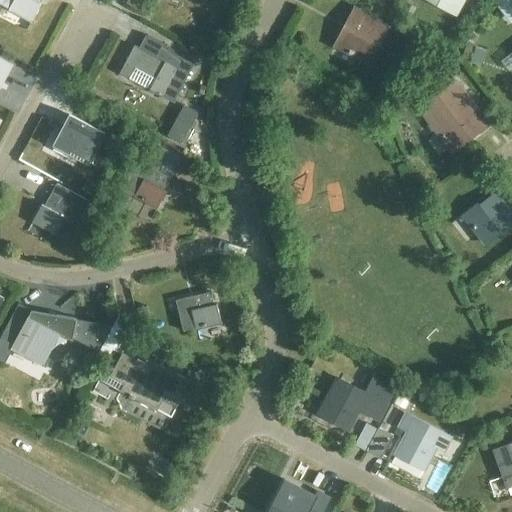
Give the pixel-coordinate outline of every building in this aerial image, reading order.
[(0,0),(0,3),(9,8),(8,10),(31,22),(41,4),(38,2),(39,0),(0,0)] [(430,0),(454,13),(460,2),(462,2),(462,0),(430,0)] [(511,21),(511,0),(492,0),(510,23),(511,21)] [(419,9),(405,1),(399,13),(412,20),(419,9)] [(343,28),(333,46),(356,58),(357,56),(369,62),(389,24),(354,6),(348,17),(343,28)] [(135,46),(120,74),(129,79),(135,68),(156,79),(149,91),(166,100),(166,99),(173,103),(193,65),(168,52),(170,48),(146,35),(139,49),(135,46)] [(469,63),(475,45),(467,43),(461,60),(469,63)] [(419,44),(413,59),(425,64),(431,49),(419,44)] [(0,88),(4,91),(18,66),(0,56),(0,88)] [(452,58),(439,61),(444,75),(456,71),(452,58)] [(452,153),(468,140),(490,123),(461,86),(450,94),(446,89),(421,109),(438,130),(436,132),(452,153)] [(103,118),(97,130),(73,116),(66,129),(63,127),(54,145),(77,157),(78,155),(89,161),(100,140),(115,148),(125,129),(103,118)] [(175,120),(167,135),(180,143),(189,127),(175,120)] [(160,145),(155,155),(175,166),(181,156),(160,145)] [(123,189),(134,195),(133,197),(156,209),(166,190),(164,189),(171,178),(138,160),(123,189)] [(86,179),(81,189),(91,194),(96,185),(86,179)] [(42,204),(32,223),(54,235),(56,233),(67,240),(89,201),(57,184),(44,206),(42,204)] [(511,209),(497,190),(480,203),(478,201),(461,214),(476,235),(479,233),(487,243),(511,223),(511,209)] [(178,193),(166,214),(177,220),(188,199),(178,193)] [(182,330),(195,327),(196,329),(221,323),(217,303),(214,304),(211,290),(175,299),(182,330)] [(6,326),(0,336),(0,337),(12,344),(12,346),(43,363),(60,332),(72,338),(76,317),(32,309),(18,333),(6,326)] [(136,359),(121,352),(128,339),(119,315),(100,352),(117,361),(113,368),(107,365),(93,391),(108,399),(110,394),(116,397),(120,391),(170,418),(191,379),(148,357),(146,361),(137,357),(136,359)] [(150,318),(139,321),(142,333),(153,331),(150,318)] [(347,429),(357,411),(379,422),(396,388),(375,378),(367,393),(339,378),(319,414),(347,429)] [(401,390),(394,403),(405,409),(412,396),(401,390)] [(450,437),(406,413),(399,426),(408,430),(395,454),(423,469),(436,445),(443,449),(450,437)] [(393,435),(379,426),(365,449),(380,458),(393,435)] [(511,442),(493,449),(506,487),(511,484),(511,442)] [(314,495),(284,479),(266,511),(322,511),(330,498),(317,490),(314,495)]
